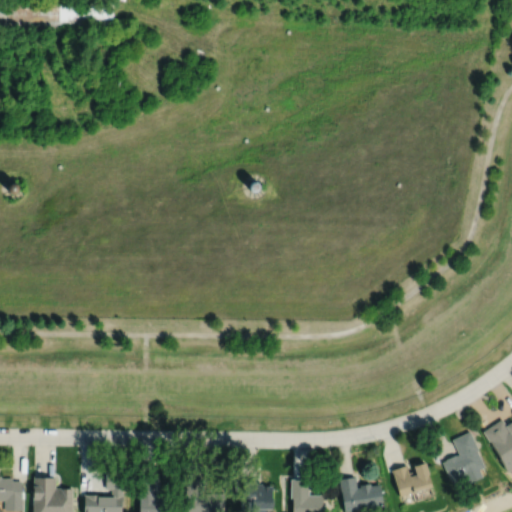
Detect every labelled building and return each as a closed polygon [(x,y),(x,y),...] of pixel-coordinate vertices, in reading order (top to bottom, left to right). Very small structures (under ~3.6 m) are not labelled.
[(0,0),(0,31),(112,32),(112,0),(0,0)] [(115,18),(114,27),(125,28),(126,19),(115,18)] [(251,181),(249,183),(248,184),(248,186),(248,188),(249,190),(251,191),(253,192),(255,192),(257,191),(258,189),(259,188),(259,186),(259,184),(258,182),(256,181),(254,181),(252,181),(251,181)] [(10,183),(8,184),(7,186),(7,188),(8,190),(9,192),(10,193),(12,193),(14,193),(16,193),(17,191),(18,189),(18,188),(18,186),(17,184),(15,183),(14,182),(12,182),(10,183)] [(482,430),(489,441),(490,440),(492,443),(491,444),(500,457),(499,457),(507,470),(511,466),(511,419),(506,424),(501,418),(482,430)] [(469,430),(452,438),(458,453),(455,455),(455,454),(445,458),(446,459),(441,461),(450,481),(464,475),(468,482),(482,475),(479,468),(484,465),(477,449),(478,448),(469,430)] [(391,469),(399,495),(431,486),(424,461),(413,464),(415,472),(409,474),(406,464),(391,469)] [(106,469),(106,488),(111,488),(111,494),(84,493),(84,511),(121,511),(122,505),(123,505),(123,494),(122,494),(123,470),(106,469)] [(0,475),(0,499),(21,499),(22,480),(12,480),(12,477),(1,477),(1,475),(0,475)] [(34,475),(33,511),(71,511),(72,487),(55,487),(55,475),(34,475)] [(338,478),(343,511),(383,505),(379,483),(370,484),(370,482),(359,484),(359,486),(356,486),(354,475),(338,478)] [(139,477),(139,497),(140,497),(139,511),(170,511),(170,496),(156,496),(157,477),(139,477)] [(185,478),(184,511),(223,511),(223,492),(202,492),(202,478),(185,478)] [(271,485),(261,485),(261,483),(256,483),(256,478),(240,478),(239,511),(263,511),(263,507),(270,507),(272,505),(272,498),(271,496),(271,485)] [(290,478),(290,497),(291,497),(291,511),(321,511),(321,494),(308,494),(308,479),(290,478)]
